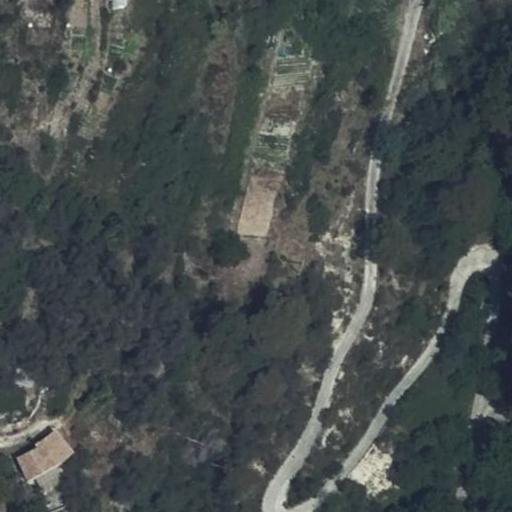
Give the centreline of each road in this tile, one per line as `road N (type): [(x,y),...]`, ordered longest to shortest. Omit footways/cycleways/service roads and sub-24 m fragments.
road 1 (unclassified): [(284,511),(280,498),(310,454),(374,298),(383,156),(424,0)]
road 2 (unclassified): [(497,325),(504,275),(487,264),(466,274),(445,339),(312,511)]
road 3 (unclassified): [(466,511),(497,325)]
